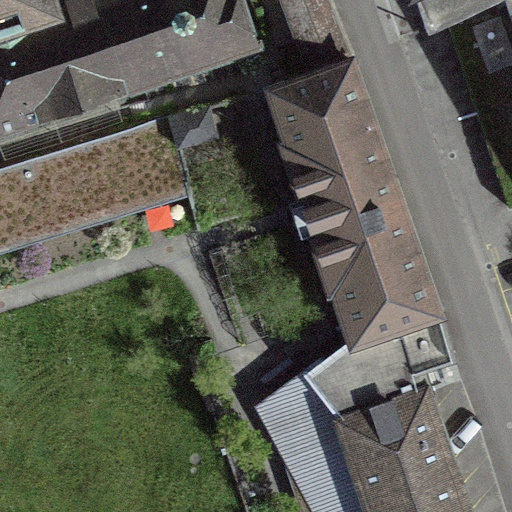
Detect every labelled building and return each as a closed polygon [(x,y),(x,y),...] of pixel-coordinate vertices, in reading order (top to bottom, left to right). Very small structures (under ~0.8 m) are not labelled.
[(0,0),(0,128),(254,46),(239,0),(56,0),(49,3),(47,0),(0,0)] [(282,0),(310,74),(348,61),(324,0),(282,0)] [(415,0),(426,30),(444,23),(497,0),(415,0)] [(511,26),(503,0),(497,0),(444,23),(505,211),(511,208),(511,26)] [(511,0),(503,0),(511,26),(511,0)] [(436,311),(348,61),(310,74),(266,88),(284,140),(279,142),(301,207),(306,205),(312,221),(306,223),(328,287),(333,285),(351,337),(258,408),(276,443),(300,511),(461,511),(422,395),(425,394),(418,369),(450,359),(436,311)] [(0,286),(200,228),(167,118),(0,166),(0,286)]
